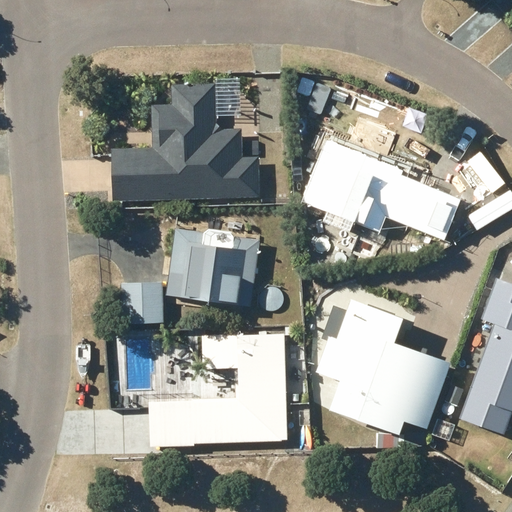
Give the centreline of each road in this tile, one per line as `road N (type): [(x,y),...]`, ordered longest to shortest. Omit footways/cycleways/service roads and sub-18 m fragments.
road 1 (residential): [(511,115),(451,62),(364,26),(264,11),(28,20)]
road 2 (residential): [(42,378),(28,20)]
road 3 (residential): [(6,511),(42,378)]
